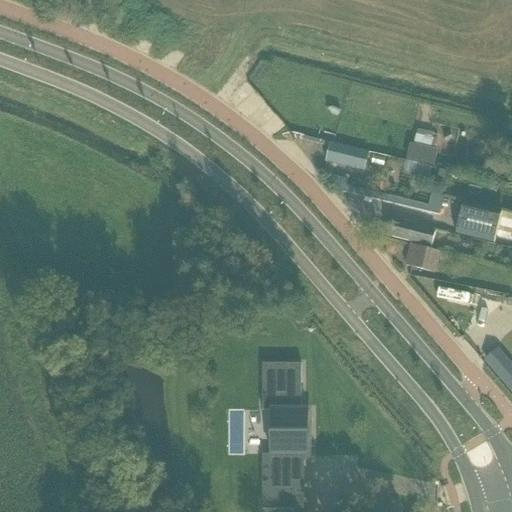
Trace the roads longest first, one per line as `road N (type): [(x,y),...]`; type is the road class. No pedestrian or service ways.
road 1 (secondary): [(0,61),(112,106),(232,187),(416,392),(457,453),(481,509)]
road 2 (residential): [(469,406),(471,374),(262,142),(178,81),(0,6)]
road 3 (secondary): [(469,406),(250,161),(157,97),(0,34)]
